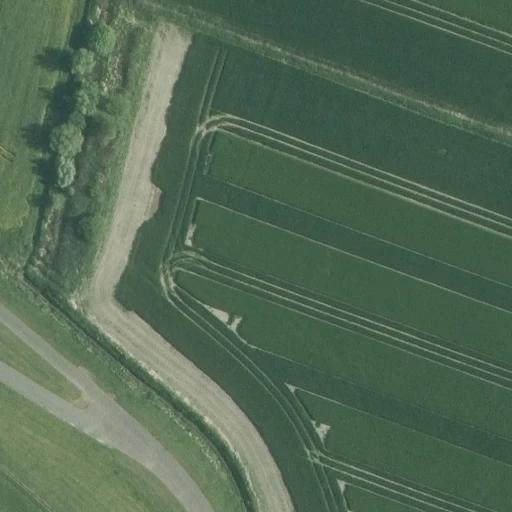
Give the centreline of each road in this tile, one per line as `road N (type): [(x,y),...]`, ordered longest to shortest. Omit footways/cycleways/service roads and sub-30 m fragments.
road 1 (track): [(141,441),(0,306)]
road 2 (track): [(141,441),(82,419),(0,367)]
